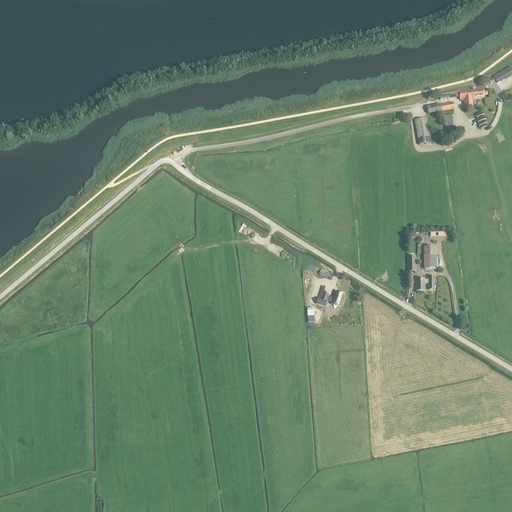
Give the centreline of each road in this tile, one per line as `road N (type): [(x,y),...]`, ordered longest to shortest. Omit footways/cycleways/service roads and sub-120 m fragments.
road 1 (unclassified): [(511,369),(173,164)]
road 2 (unclassified): [(0,298),(158,164),(173,164)]
